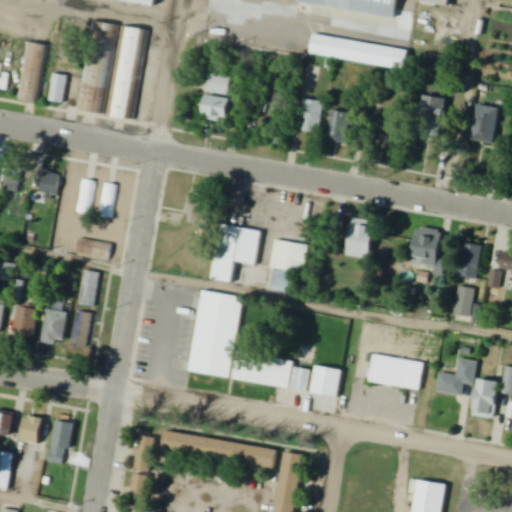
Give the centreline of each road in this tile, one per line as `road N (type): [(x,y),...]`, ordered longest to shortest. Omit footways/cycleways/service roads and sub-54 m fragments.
road 1 (residential): [(511,213),(0,121)]
road 2 (residential): [(511,457),(0,372)]
road 3 (residential): [(96,511),(180,0)]
